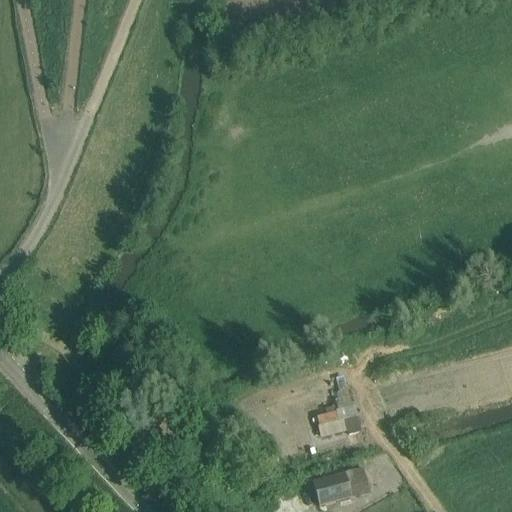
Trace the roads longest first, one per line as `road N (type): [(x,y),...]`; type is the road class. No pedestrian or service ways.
road 1 (unclassified): [(142,511),(0,361)]
road 2 (track): [(63,154),(87,119),(134,0)]
road 3 (unclassified): [(0,284),(41,225),(63,154)]
